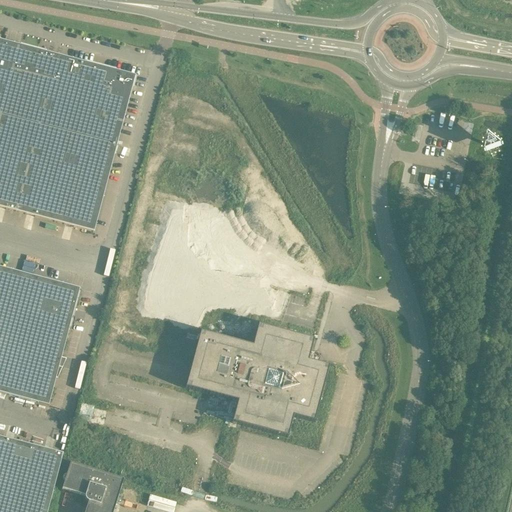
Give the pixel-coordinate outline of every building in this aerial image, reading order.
[(0,208),(94,233),(135,76),(0,40),(0,208)] [(168,95),(159,128),(255,154),(263,121),(168,95)] [(298,130),(289,163),(324,172),(333,139),(298,130)] [(115,292),(92,379),(142,392),(165,305),(142,299),(178,164),(151,157),(115,292)] [(212,173),(181,288),(216,297),(247,182),(212,173)] [(281,191),(250,307),(332,328),(339,299),(293,287),(316,200),(281,191)] [(79,289),(47,280),(0,267),(0,393),(48,406),(79,289)] [(201,336),(199,342),(187,388),(239,402),(234,423),(285,436),(291,415),(312,421),(326,369),(309,365),(307,362),(306,359),(310,343),(259,329),(253,350),(201,336)] [(82,404),(77,420),(90,423),(94,408),(88,406),(82,404)] [(0,437),(0,511),(47,511),(63,454),(0,437)] [(87,501),(88,502),(84,511),(113,511),(124,480),(71,463),(63,489),(85,496),(85,498),(85,500),(87,501)]
